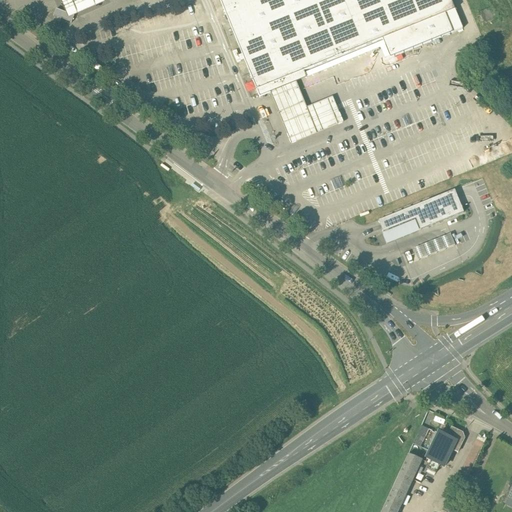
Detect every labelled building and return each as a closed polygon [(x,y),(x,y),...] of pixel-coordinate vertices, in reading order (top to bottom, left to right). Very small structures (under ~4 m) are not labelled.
[(60,0),(67,14),(71,15),(71,16),(73,17),(104,3),(103,0),(60,0)] [(220,0),(260,96),(272,91),(294,142),(345,122),(334,96),(310,105),(298,76),(373,45),(384,40),(392,56),(464,27),(453,0),(220,0)] [(71,15),(67,14),(63,13),(61,18),(65,19),(71,22),(73,17),(71,16),(71,15)] [(455,190),(412,208),(378,221),(383,232),(416,219),(420,230),(445,220),(464,213),(455,190)] [(416,219),(383,232),(387,244),(420,230),(416,219)] [(443,236),(450,233),(446,223),(439,226),(443,236)] [(455,233),(414,247),(418,259),(459,245),(455,233)] [(428,430),(421,426),(413,444),(420,448),(428,430)] [(462,434),(452,428),(447,438),(448,438),(455,442),(451,450),(457,453),(464,439),(462,434)] [(447,438),(439,434),(439,435),(435,433),(430,444),(433,445),(427,459),(432,462),(431,465),(442,470),(451,450),(455,442),(448,438),(447,438)] [(408,455),(381,511),(398,511),(416,472),(419,474),(421,469),(418,468),(422,461),(408,455)] [(452,511),(463,489),(453,485),(441,510),(444,511),(452,511)]
